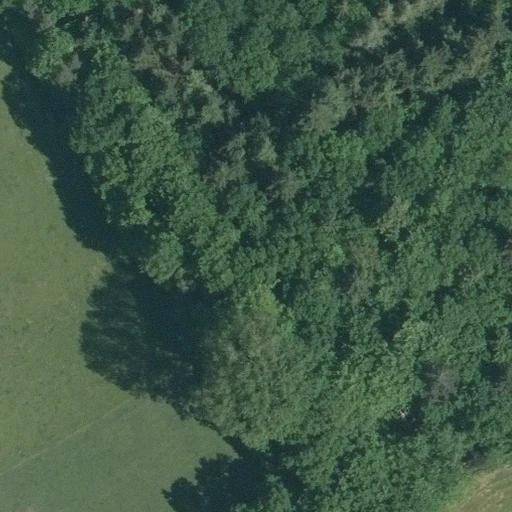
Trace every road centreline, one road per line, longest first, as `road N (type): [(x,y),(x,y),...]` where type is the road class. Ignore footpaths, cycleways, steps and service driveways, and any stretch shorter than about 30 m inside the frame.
road 1 (track): [(329,456),(163,209),(58,0)]
road 2 (track): [(294,511),(511,92)]
road 3 (track): [(511,328),(426,414),(371,448),(343,452)]
